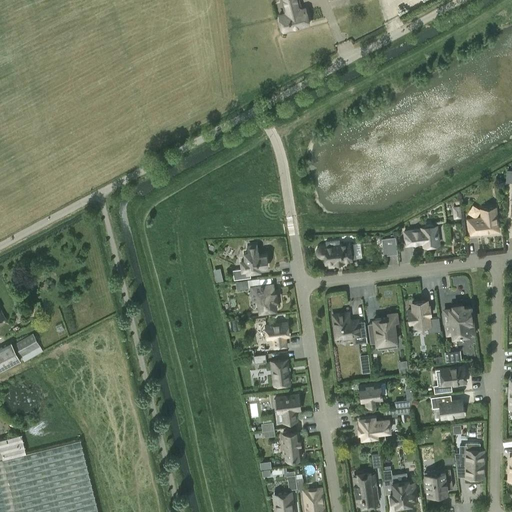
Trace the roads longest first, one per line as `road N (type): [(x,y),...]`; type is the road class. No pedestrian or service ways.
road 1 (unclassified): [(99,193),(457,0)]
road 2 (residential): [(496,263),(494,511)]
road 3 (residential): [(301,287),(337,511)]
road 4 (residential): [(301,287),(496,263)]
